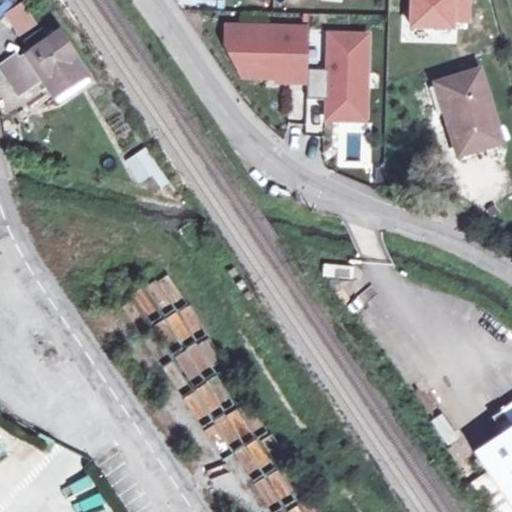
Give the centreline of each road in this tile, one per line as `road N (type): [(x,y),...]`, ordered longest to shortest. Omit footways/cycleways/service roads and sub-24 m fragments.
road 1 (unclassified): [(511,274),(359,208),(246,142),(154,0)]
road 2 (unclassified): [(196,511),(46,291),(0,197)]
